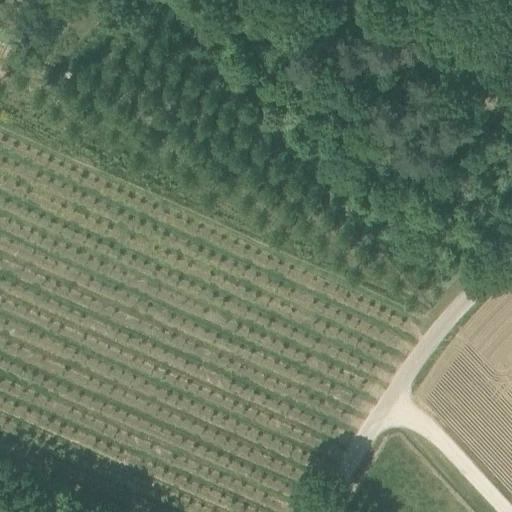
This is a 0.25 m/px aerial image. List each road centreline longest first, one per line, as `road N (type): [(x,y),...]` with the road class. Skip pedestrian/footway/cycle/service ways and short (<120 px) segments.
road 1 (unclassified): [(322,511),(417,356),(511,259)]
road 2 (track): [(511,114),(346,0)]
